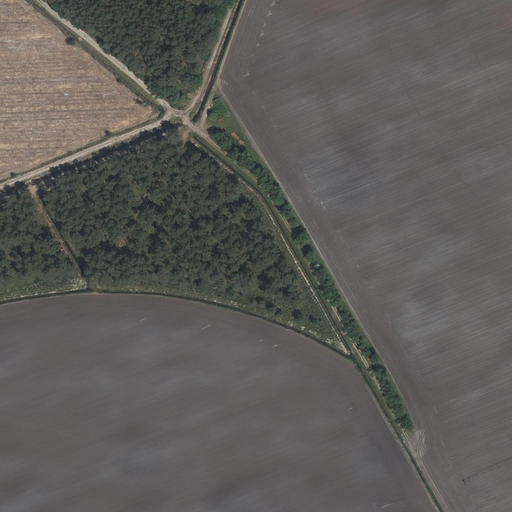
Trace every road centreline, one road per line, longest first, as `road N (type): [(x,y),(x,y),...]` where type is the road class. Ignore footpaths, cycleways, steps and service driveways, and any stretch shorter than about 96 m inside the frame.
road 1 (track): [(44,0),(267,192),(449,511)]
road 2 (track): [(0,187),(180,113),(198,96),(235,0)]
